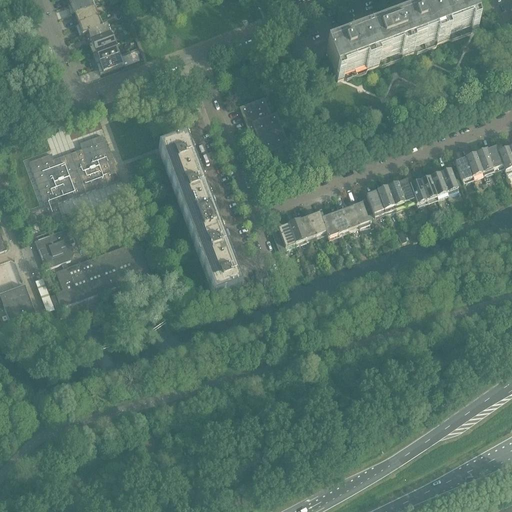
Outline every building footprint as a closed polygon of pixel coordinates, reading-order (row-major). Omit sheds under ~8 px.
[(89,0),(87,0),(71,6),(74,16),(93,9),(89,0)] [(451,3),(438,8),(439,11),(428,15),(440,45),(448,41),(451,43),(471,36),(472,33),(478,30),(467,0),(452,6),(451,3)] [(93,9),(74,16),(78,26),(97,19),(93,9)] [(403,21),(404,24),(393,28),(404,58),(413,55),(416,56),(435,49),(437,46),(440,45),(428,15),(417,19),(416,16),(403,21)] [(101,30),(100,29),(97,19),(78,26),(82,37),(88,35),(88,34),(101,30)] [(106,27),(100,29),(101,30),(88,34),(88,35),(91,45),(110,38),(106,27)] [(369,37),(358,41),(369,71),(378,68),(381,69),(400,62),(402,59),(404,58),(393,28),(382,32),(381,29),(368,34),(369,37)] [(110,38),(91,45),(95,55),(114,48),(117,47),(113,37),(110,38)] [(334,50),(326,53),(337,83),(343,81),(346,82),(365,75),(367,72),(369,71),(358,41),(347,45),(346,42),(333,47),(334,50)] [(114,48),(95,55),(99,65),(117,58),(114,48)] [(117,58),(99,65),(103,75),(121,68),(117,58)] [(264,101),(240,110),(247,128),(253,126),(264,156),(287,147),(276,116),(270,118),(264,101)] [(51,156),(28,164),(45,210),(28,216),(32,227),(61,217),(57,206),(119,183),(102,137),(79,146),(81,151),(53,162),(51,156)] [(160,151),(171,181),(196,172),(185,142),(160,151)] [(496,150),(485,154),(492,173),(502,169),(503,169),(497,153),(496,150)] [(497,153),(503,169),(502,169),(505,177),(506,180),(511,177),(511,163),(508,152),(507,152),(507,150),(497,153)] [(485,154),(475,158),(482,177),(483,179),(493,175),(492,173),(485,154)] [(475,158),(465,161),(472,180),(482,177),(475,158)] [(465,161),(455,165),(462,184),(472,180),(465,161)] [(196,172),(171,181),(183,211),(207,202),(196,172)] [(450,173),(439,177),(447,196),(448,199),(458,195),(457,192),(450,173)] [(134,185),(142,182),(139,174),(131,177),(134,185)] [(439,177),(429,181),(437,200),(437,203),(448,199),(447,196),(439,177)] [(429,181),(419,185),(426,204),(437,200),(429,181)] [(407,183),(397,187),(405,208),(415,205),(414,202),(409,189),(407,183)] [(409,189),(414,202),(415,205),(416,208),(417,210),(427,206),(426,204),(419,185),(409,189)] [(397,187),(387,191),(395,212),(405,208),(397,187)] [(387,191),(377,194),(385,216),(395,212),(387,191)] [(377,194),(366,198),(374,220),(385,216),(377,194)] [(183,211),(194,241),(218,231),(207,202),(183,211)] [(361,207),(351,210),(358,229),(359,232),(369,228),(369,226),(361,207)] [(351,210),(341,214),(348,233),(358,229),(351,210)] [(87,212),(70,219),(72,224),(90,218),(87,212)] [(341,214),(331,218),(338,237),(348,233),(341,214)] [(319,216),(308,220),(315,239),(325,235),(326,235),(321,222),(319,216)] [(321,222),(326,235),(325,235),(327,241),(338,237),(331,218),(321,222)] [(308,220),(298,224),(305,243),(315,239),(308,220)] [(298,224),(288,228),(295,247),(305,243),(298,224)] [(285,250),(295,247),(288,228),(271,234),(280,259),(288,256),(285,250)] [(71,249),(71,247),(75,246),(69,231),(35,243),(46,272),(62,266),(64,272),(68,270),(66,265),(70,263),(71,261),(71,260),(71,259),(72,257),(72,256),(72,255),(72,253),(72,251),(71,250),(71,249)] [(194,241),(205,270),(229,261),(218,231),(194,241)] [(64,272),(56,275),(63,294),(56,296),(55,296),(55,297),(51,299),(56,312),(60,310),(61,311),(61,310),(151,276),(151,277),(152,277),(139,243),(81,265),(80,264),(78,264),(79,266),(68,270),(64,272)] [(229,261),(205,270),(216,300),(241,291),(229,261)] [(47,316),(54,313),(42,281),(35,284),(47,316)] [(25,288),(0,297),(0,299),(12,331),(37,321),(25,288)]
